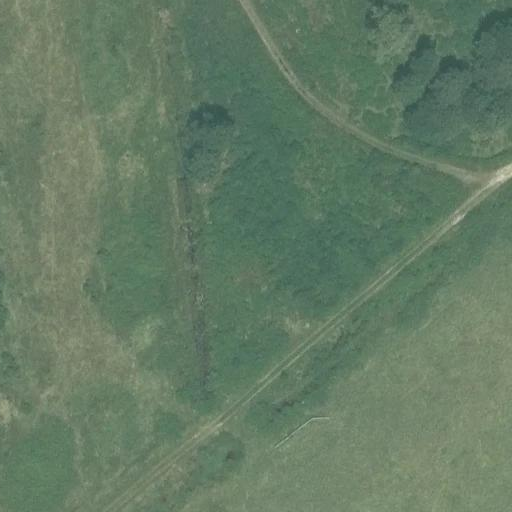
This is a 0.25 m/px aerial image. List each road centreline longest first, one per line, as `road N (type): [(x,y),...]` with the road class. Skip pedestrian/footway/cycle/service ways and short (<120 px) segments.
road 1 (track): [(511,175),(125,511)]
road 2 (track): [(511,172),(446,169),(329,116),(285,75),(243,0)]
